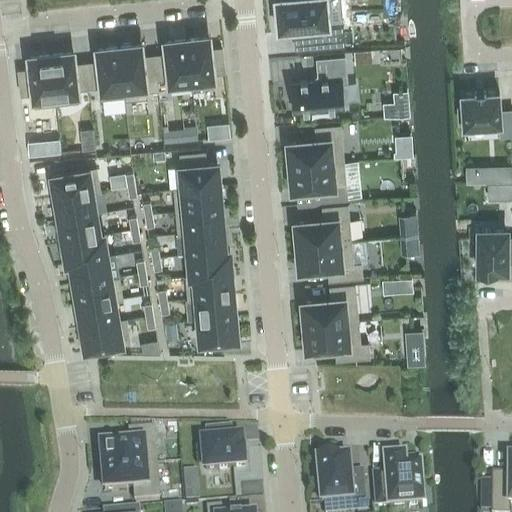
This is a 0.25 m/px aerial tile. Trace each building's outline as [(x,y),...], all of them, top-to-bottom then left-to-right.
[(297,29),(299,51),(345,46),(343,23),(329,24),(326,0),(274,0),(277,30),(293,29),(297,29)] [(214,86),(212,74),(225,72),(222,47),(210,49),(208,36),(188,39),(188,38),(186,38),(191,81),(190,81),(191,89),(214,86)] [(157,80),(169,78),(169,83),(190,81),(191,81),(186,38),(185,39),(165,41),(166,53),(154,55),(157,80)] [(140,44),(120,46),(118,46),(123,88),(124,88),(145,86),(145,81),(157,80),(154,55),(142,56),(140,44)] [(102,99),(125,96),(124,88),(123,88),(118,46),(117,46),(117,47),(97,49),(98,61),(86,62),(89,87),(101,86),(102,99)] [(52,54),(52,53),(50,54),(56,104),(78,101),(77,89),(89,87),(86,62),(74,64),(72,52),(52,54)] [(18,70),(21,95),(33,94),(34,106),(56,104),(50,54),(49,54),(29,57),(30,69),(18,70)] [(344,107),(342,92),(341,81),(347,80),(344,57),(317,59),(318,75),(313,81),(307,81),(307,80),(305,80),(305,81),(302,82),(301,80),(300,80),(300,82),(291,82),(292,97),(294,111),(303,111),(303,112),(304,112),(304,111),(308,110),(308,112),(309,112),(309,110),(344,107)] [(288,81),(264,84),(266,95),(289,92),(288,81)] [(462,107),(458,107),(459,123),(463,123),(463,125),(463,126),(465,126),(480,125),(499,124),(500,132),(500,135),(500,136),(511,134),(511,109),(500,110),(499,100),(499,92),(499,90),(497,91),(484,92),(482,92),(474,92),(473,92),(462,93),(461,93),(461,95),(462,107)] [(384,117),(409,114),(407,91),(393,92),(394,102),(382,103),(384,117)] [(229,122),(220,123),(222,138),(230,137),(229,122)] [(316,140),(288,143),(288,148),(287,148),(289,164),(288,164),(288,167),(343,162),(340,125),(315,127),(316,140)] [(153,151),(153,159),(165,158),(165,150),(153,151)] [(206,164),(205,151),(180,154),(181,166),(180,166),(182,188),(220,184),(220,183),(219,183),(217,163),(206,164)] [(288,167),(289,169),(290,185),(291,185),(292,190),(321,188),(322,201),(347,198),(343,162),(288,167)] [(92,192),(100,191),(96,168),(51,175),(55,198),(92,192)] [(133,173),(125,174),(127,186),(135,184),(133,173)] [(135,184),(127,186),(129,198),(137,196),(135,184)] [(220,185),(220,184),(182,188),(174,189),(176,212),(221,207),(219,188),(221,188),(220,185)] [(59,220),(96,213),(92,192),(55,198),(59,220)] [(152,214),(150,202),(142,203),(144,215),(152,214)] [(296,246),(351,241),(347,205),(322,207),(323,220),(295,222),(295,228),(294,228),(296,244),(295,244),(296,246)] [(221,207),(176,212),(178,233),(186,232),(223,229),(221,207)] [(99,235),(99,234),(96,213),(59,220),(62,239),(61,239),(61,241),(99,235)] [(144,215),(146,227),(154,225),(152,214),(144,215)] [(138,228),(136,216),(129,218),(131,229),(138,228)] [(138,228),(131,229),(133,241),(140,240),(138,228)] [(223,229),(186,232),(188,254),(225,250),(223,229)] [(479,229),(479,272),(496,272),(496,269),(506,269),(506,262),(511,262),(511,236),(506,237),(506,230),(479,229)] [(70,262),(107,256),(103,233),(99,234),(99,235),(61,241),(62,244),(63,244),(66,263),(66,264),(70,263),(70,262)] [(361,263),(353,264),(351,241),(296,246),(296,248),(298,264),(299,264),(299,270),(328,267),(329,280),(362,277),(361,263)] [(158,245),(150,247),(152,259),(160,257),(158,245)] [(225,250),(188,254),(190,274),(231,270),(229,250),(225,250)] [(111,277),(107,256),(70,262),(70,263),(74,284),(111,278),(111,277)] [(154,270),(162,269),(160,257),(152,259),(154,270)] [(146,272),(144,260),(136,261),(138,273),(146,272)] [(188,296),(196,296),(233,292),(231,275),(233,275),(232,270),(231,270),(190,274),(186,274),(188,296)] [(138,273),(140,285),(148,283),(146,272),(138,273)] [(118,275),(111,277),(111,278),(74,284),(77,306),(114,299),(114,300),(122,299),(118,275)] [(168,277),(169,291),(182,290),(181,275),(168,277)] [(302,308),(303,324),(303,326),(358,321),(355,284),(330,287),(331,299),(302,302),(303,308),(302,308)] [(159,302),(167,301),(165,289),(157,290),(159,302)] [(198,320),(235,317),(233,292),(196,296),(198,320)] [(79,325),(80,327),(118,321),(118,320),(114,300),(114,299),(77,306),(81,325),(79,325)] [(159,302),(161,314),(169,312),(167,301),(159,302)] [(144,304),(145,316),(153,315),(151,303),(144,304)] [(155,327),(153,315),(145,316),(147,328),(155,327)] [(235,317),(198,320),(200,342),(237,339),(235,317)] [(118,321),(80,327),(80,330),(81,330),(85,350),(130,342),(126,319),(118,320),(118,321)] [(303,328),(304,328),(305,344),(306,344),(306,350),(335,347),(336,360),(369,357),(368,343),(360,344),(358,321),(303,326),(303,328)] [(211,354),(223,353),(222,345),(210,346),(211,354)] [(146,362),(146,391),(164,392),(165,362),(146,362)] [(231,389),(243,389),(242,366),(231,366),(231,389)] [(176,379),(176,391),(223,390),(222,378),(176,379)] [(103,466),(103,468),(156,464),(153,428),(128,431),(129,443),(101,446),(101,451),(101,453),(102,464),(102,466),(103,466)] [(231,428),(206,430),(207,443),(203,443),(205,470),(245,466),(244,450),(241,450),(240,439),(232,440),(231,428)] [(320,484),(321,504),(350,501),(350,511),(363,511),(366,511),(363,472),(349,473),(348,460),(337,461),(337,458),(317,460),(318,468),(314,468),(316,484),(320,484)] [(387,479),(374,480),(376,506),(389,505),(389,507),(422,505),(419,467),(418,467),(418,459),(403,460),(403,458),(385,459),(387,479)] [(511,458),(508,459),(508,475),(492,475),(491,511),(509,511),(509,506),(511,505),(511,458)] [(159,499),(156,464),(103,468),(103,471),(102,471),(103,473),(104,484),(104,486),(105,491),(133,488),(135,501),(159,499)] [(164,502),(164,511),(182,511),(182,502),(164,502)]
